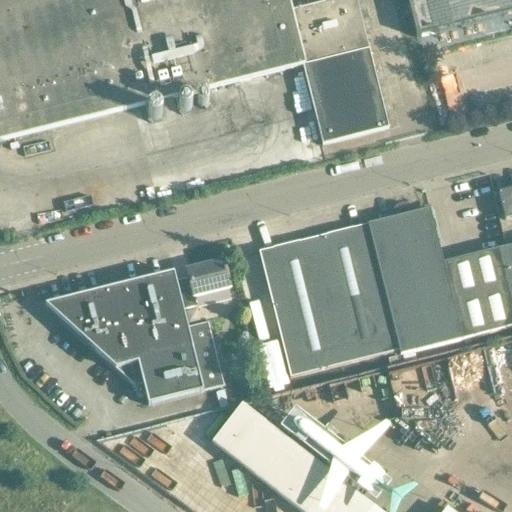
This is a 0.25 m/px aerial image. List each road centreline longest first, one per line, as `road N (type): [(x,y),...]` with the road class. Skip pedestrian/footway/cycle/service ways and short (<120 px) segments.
road 1 (unclassified): [(0,268),(511,139)]
road 2 (unclassified): [(0,380),(35,425),(153,511)]
road 3 (unknown): [(380,0),(424,161)]
